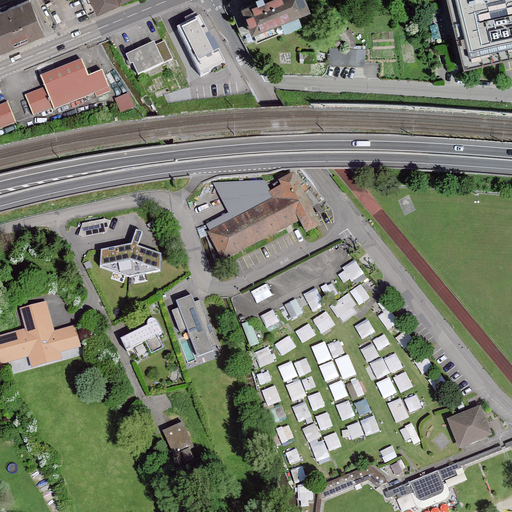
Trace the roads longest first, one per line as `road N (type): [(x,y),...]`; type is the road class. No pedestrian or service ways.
road 1 (motorway): [(0,201),(243,160),(511,165)]
road 2 (motorway): [(511,154),(283,146),(112,163),(0,186)]
road 3 (residential): [(0,231),(159,196),(180,210),(198,273),(223,289),(331,238),(349,221)]
road 4 (residential): [(256,83),(511,96)]
road 5 (residential): [(349,221),(511,416)]
road 6 (primary): [(0,69),(170,0)]
road 7 (residential): [(256,83),(349,221)]
